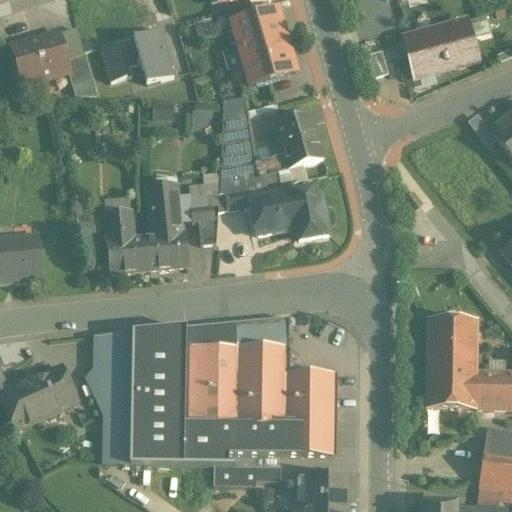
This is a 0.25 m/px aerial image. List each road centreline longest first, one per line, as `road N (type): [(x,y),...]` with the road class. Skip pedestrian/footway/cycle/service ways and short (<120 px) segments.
road 1 (tertiary): [(357,297),(309,291),(0,322)]
road 2 (tertiary): [(357,297),(379,333),(381,511)]
road 3 (residential): [(355,143),(511,78)]
road 4 (tertiary): [(355,143),(375,231),(357,297)]
road 5 (tertiary): [(314,0),(355,143)]
